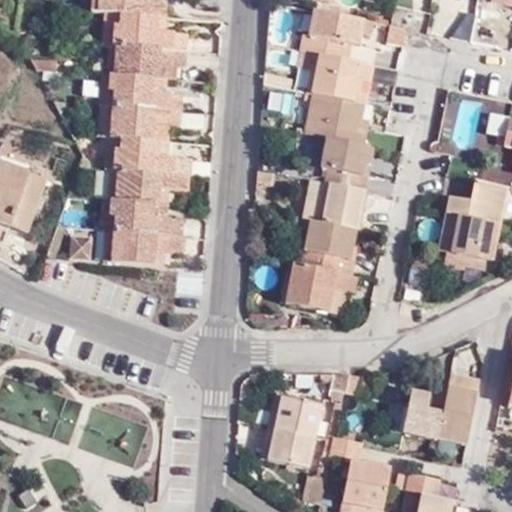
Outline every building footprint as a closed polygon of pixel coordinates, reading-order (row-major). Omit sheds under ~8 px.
[(96,0),(96,17),(105,17),(117,18),(154,21),(163,22),(164,5),(145,3),(144,0),(96,0)] [(511,0),(489,0),(507,4),(506,8),(511,9),(511,0)] [(347,48),(355,49),(360,22),(310,12),(305,41),(299,40),(297,53),(313,56),(345,62),(347,48)] [(105,17),(102,50),(106,50),(109,50),(110,30),(116,31),(117,18),(105,17)] [(183,55),(183,39),(162,38),(153,37),(154,21),(117,18),(116,31),(110,30),(109,50),(115,51),(183,55)] [(162,38),(163,22),(154,21),(153,37),(162,38)] [(402,32),(396,29),(388,27),(385,46),(402,50),(405,37),(402,32)] [(115,51),(109,50),(106,50),(104,79),(107,79),(112,80),(115,51)] [(182,71),(183,55),(115,51),(112,80),(149,83),(155,83),(155,70),(165,71),(182,71)] [(359,80),(368,82),(371,67),(345,62),(313,56),(305,96),(360,106),(364,106),(366,94),(357,92),(359,80)] [(155,83),(164,84),(165,71),(155,70),(155,83)] [(99,79),(97,110),(102,111),(111,111),(112,97),(105,96),(107,79),(104,79),(99,79)] [(163,99),(149,98),(149,83),(112,80),(107,79),(105,96),(112,97),(111,111),(179,115),(180,100),(163,99)] [(149,83),(149,98),(163,99),(164,84),(155,83),(149,83)] [(321,139),(360,147),(363,131),(356,130),(360,106),(305,96),(298,135),(321,139)] [(363,131),(368,107),(364,106),(360,106),(356,130),(363,131)] [(102,111),(99,142),(105,142),(108,142),(111,111),(102,111)] [(178,132),(179,115),(111,111),(108,142),(118,143),(151,145),(152,130),(166,131),(178,132)] [(511,122),(505,121),(499,149),(511,151),(511,122)] [(166,131),(152,130),(151,145),(157,146),(166,146),(166,131)] [(316,166),(327,169),(324,186),(362,193),(365,177),(358,175),(363,148),(360,147),(321,139),(316,166)] [(105,142),(103,174),(108,174),(111,175),(113,153),(117,153),(118,143),(108,142),(105,142)] [(157,146),(151,145),(118,143),(117,153),(113,153),(111,175),(116,175),(183,179),(184,163),(165,162),(156,162),(157,146)] [(165,162),(166,146),(157,146),(156,162),(165,162)] [(365,177),(371,149),(363,148),(358,175),(365,177)] [(0,228),(26,237),(45,184),(0,167),(0,228)] [(111,175),(108,174),(106,205),(109,205),(114,205),(116,175),(111,175)] [(270,190),(272,176),(258,174),(256,188),(270,190)] [(183,196),(183,179),(116,175),(114,205),(150,208),(157,208),(158,194),(166,194),(183,196)] [(474,182),(469,204),(449,200),(437,251),(441,251),(489,262),(492,263),(507,189),(480,184),(474,182)] [(309,224),(354,233),(362,193),(324,186),(307,183),(299,222),(309,224)] [(166,194),(158,194),(157,208),(165,209),(166,194)] [(101,204),(100,234),(104,234),(112,235),(113,221),(108,221),(109,205),(106,205),(101,204)] [(108,221),(113,221),(112,235),(180,240),(181,224),(165,223),(150,222),(150,208),(114,205),(109,205),(108,221)] [(165,209),(157,208),(150,208),(150,222),(165,223),(165,209)] [(293,251),(303,253),(309,224),(299,222),(293,251)] [(348,262),(351,250),(354,233),(309,224),(303,253),(299,268),(351,278),(354,263),(348,262)] [(91,258),(91,228),(67,228),(67,257),(91,258)] [(104,234),(102,267),(110,268),(112,235),(104,234)] [(112,235),(110,268),(150,270),(151,254),(162,255),(179,256),(180,240),(112,235)] [(439,262),(486,272),(489,262),(441,251),(439,262)] [(151,254),(150,270),(162,271),(162,255),(151,254)] [(412,256),(405,280),(421,284),(427,260),(412,256)] [(283,307),(291,266),(285,265),(278,306),(283,307)] [(345,294),(353,296),(356,279),(351,278),(299,268),(291,266),(283,307),(330,315),(335,292),(345,294)] [(330,315),(341,317),(345,294),(335,292),(330,315)] [(348,376),(349,375),(319,376),(319,380),(320,383),(321,384),(323,385),(326,386),(329,385),(326,398),(329,401),(330,402),(330,403),(341,404),(342,395),(344,395),(348,376)] [(364,400),(368,380),(348,376),(345,396),(364,400)] [(437,440),(466,445),(479,382),(448,376),(445,395),(437,440)] [(0,416),(40,425),(47,396),(1,386),(0,391),(0,416)] [(429,391),(411,387),(410,394),(428,398),(429,391)] [(410,394),(402,434),(437,440),(445,395),(429,391),(428,398),(410,394)] [(279,399),(270,398),(267,415),(275,416),(279,399)] [(275,416),(267,415),(264,429),(315,439),(322,408),(279,399),(275,416)] [(265,463),(308,473),(315,439),(264,429),(261,442),(269,444),(265,463)] [(358,466),(362,445),(335,439),(334,443),(331,460),(348,464),(340,505),(377,511),(380,511),(389,472),(358,466)] [(302,503),(321,507),(331,460),(334,443),(326,441),(323,460),(321,460),(317,479),(308,477),(302,503)] [(261,442),(257,461),(265,463),(269,444),(261,442)] [(439,480),(410,475),(407,491),(436,496),(439,480)] [(451,511),(453,504),(423,499),(420,511),(451,511)]
